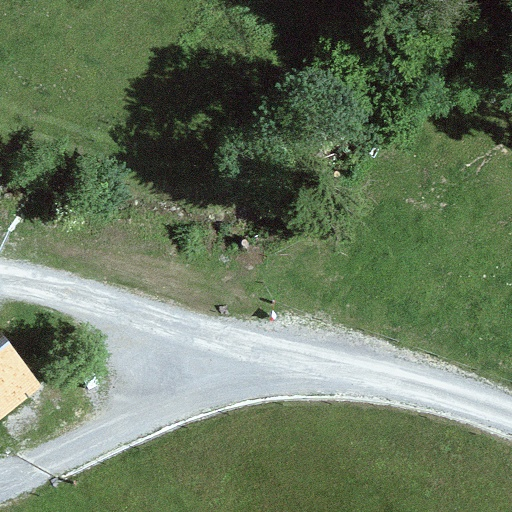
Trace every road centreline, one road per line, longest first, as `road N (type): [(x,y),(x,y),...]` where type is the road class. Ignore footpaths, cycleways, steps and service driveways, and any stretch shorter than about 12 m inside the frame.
road 1 (track): [(0,282),(511,416)]
road 2 (track): [(0,482),(267,352)]
